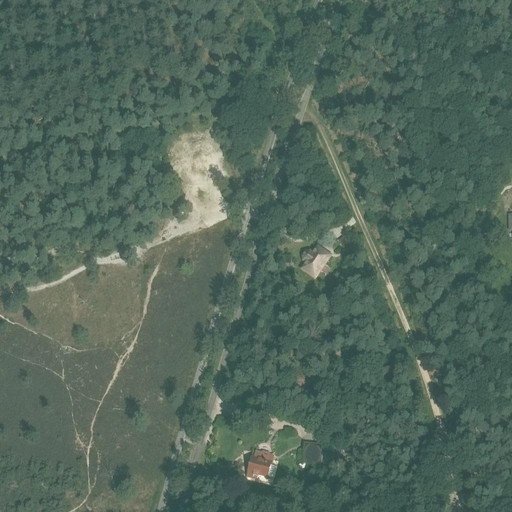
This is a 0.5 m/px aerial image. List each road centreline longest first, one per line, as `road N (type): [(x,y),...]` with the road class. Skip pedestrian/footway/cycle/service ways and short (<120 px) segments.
road 1 (unclassified): [(199,444),(338,0)]
road 2 (unclassified): [(320,0),(181,439)]
road 3 (track): [(457,511),(424,393),(329,143),(284,97)]
road 4 (track): [(266,219),(210,208),(184,176),(182,152)]
